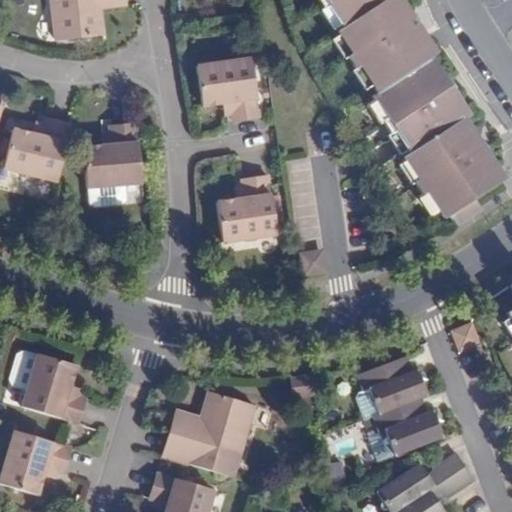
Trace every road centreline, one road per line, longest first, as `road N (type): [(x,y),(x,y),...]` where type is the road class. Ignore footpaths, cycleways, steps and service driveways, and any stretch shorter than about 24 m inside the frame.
road 1 (residential): [(505,511),(419,290)]
road 2 (residential): [(160,323),(103,511)]
road 3 (residential): [(178,154),(178,326)]
road 4 (residential): [(345,318),(246,331),(178,326)]
road 5 (residential): [(160,323),(0,275)]
road 6 (residential): [(0,56),(60,75),(162,65)]
road 7 (residential): [(326,179),(345,318)]
